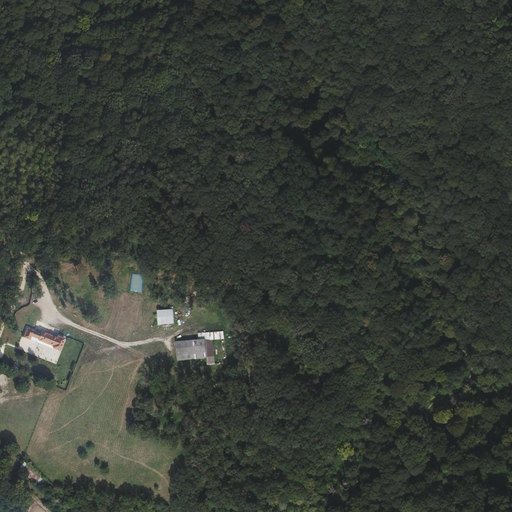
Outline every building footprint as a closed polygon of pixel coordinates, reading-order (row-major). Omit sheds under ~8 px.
[(144,274),(133,272),(131,292),(142,293),(144,274)] [(174,310),(158,310),(159,324),(175,323),(174,310)] [(28,327),(24,338),(31,341),(32,338),(53,347),(53,349),(61,352),(66,339),(59,336),(58,338),(28,327)] [(206,338),(175,341),(176,360),(215,358),(214,342),(206,343),(206,338)] [(29,464),(23,470),(38,486),(44,481),(29,464)]
